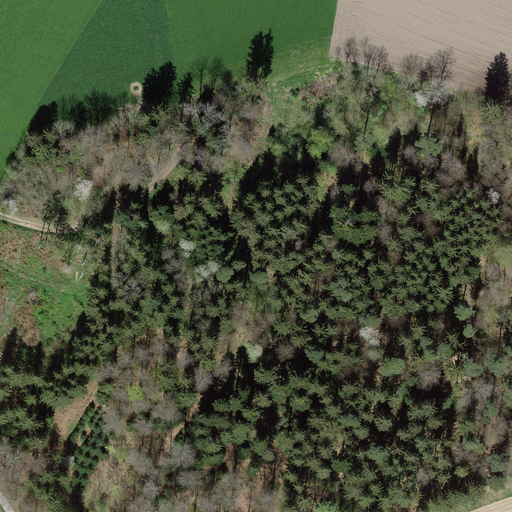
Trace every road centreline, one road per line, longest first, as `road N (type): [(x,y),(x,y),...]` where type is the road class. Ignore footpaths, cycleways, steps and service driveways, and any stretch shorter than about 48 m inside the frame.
road 1 (track): [(511,409),(378,386),(237,347),(0,263)]
road 2 (track): [(511,118),(483,131),(365,146),(281,179),(140,195)]
road 3 (track): [(0,217),(66,231),(97,220),(170,171),(185,146),(187,120)]
